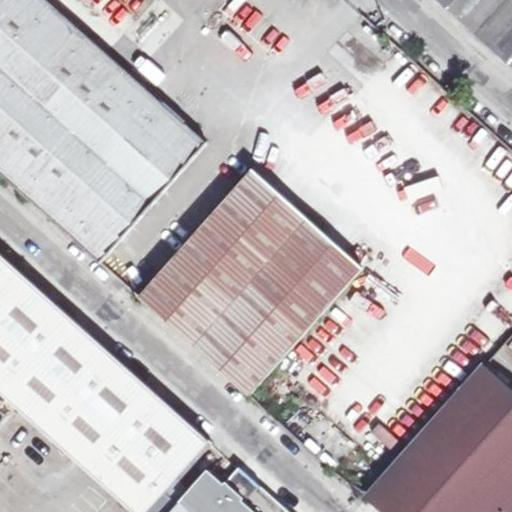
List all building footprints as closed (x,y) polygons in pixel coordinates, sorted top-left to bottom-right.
[(48,0),(0,0),(0,170),(104,263),(210,143),(48,0)] [(511,0),(442,0),(511,62),(511,0)] [(252,396),(365,267),(256,167),(141,297),(252,396)] [(309,184),(302,197),(330,211),(336,197),(309,184)] [(291,511),(273,495),(241,466),(227,482),(213,470),(194,490),(180,478),(213,442),(151,387),(120,359),(0,254),(0,386),(142,511),(291,511)] [(511,335),(502,348),(511,355),(511,335)] [(511,511),(511,385),(487,363),(368,495),(387,511),(511,511)]
